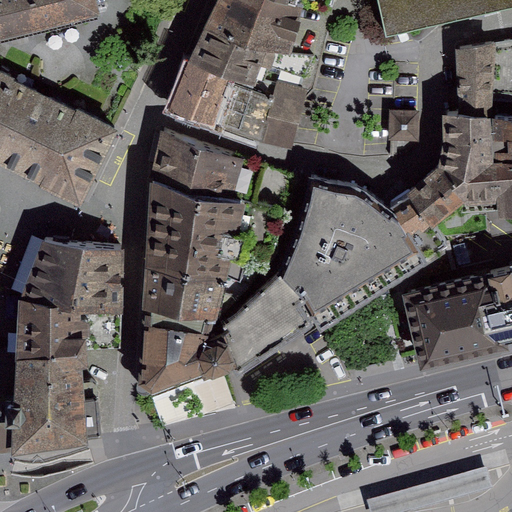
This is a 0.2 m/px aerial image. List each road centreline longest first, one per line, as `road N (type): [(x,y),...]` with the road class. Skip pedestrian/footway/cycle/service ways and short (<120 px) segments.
road 1 (residential): [(123,475),(133,242),(125,204),(147,113),(192,0)]
road 2 (primary): [(316,435),(511,379)]
road 3 (primary): [(316,435),(229,444),(123,475)]
road 4 (primary): [(166,511),(316,435)]
